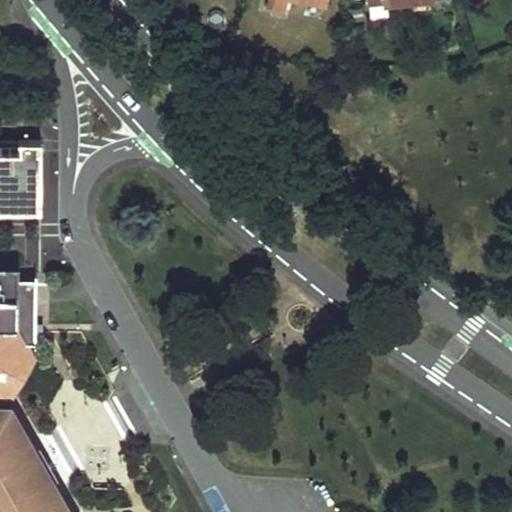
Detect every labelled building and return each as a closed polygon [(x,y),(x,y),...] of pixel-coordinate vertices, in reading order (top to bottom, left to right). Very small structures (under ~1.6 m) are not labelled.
[(449,0),(369,0),(370,1),(376,0),(432,0),(433,9),(451,7),(449,0)] [(387,0),(376,0),(370,1),(371,16),(389,14),(387,0)] [(0,151),(40,152),(43,152),(43,142),(0,140),(0,151)] [(0,207),(31,208),(31,207),(39,207),(40,152),(0,151),(0,207)] [(37,343),(38,278),(21,278),(22,265),(0,264),(0,511),(71,511),(55,482),(44,485),(40,480),(43,475),(40,467),(36,461),(31,461),(26,455),(34,446),(12,407),(12,393),(34,357),(27,343),(37,343)]
